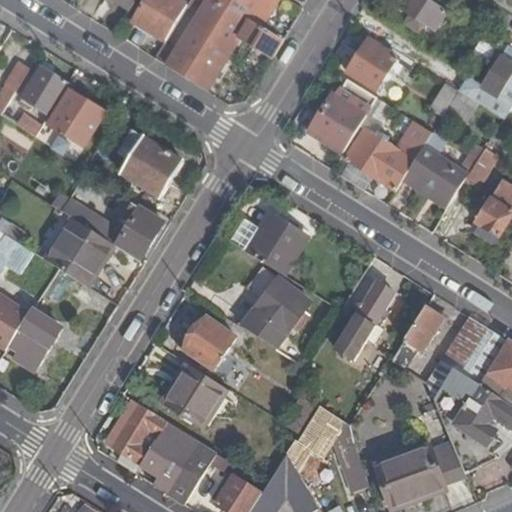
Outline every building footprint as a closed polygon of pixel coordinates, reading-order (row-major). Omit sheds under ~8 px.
[(111,0),(133,13),(141,0),(111,0)] [(150,0),(135,24),(166,43),(190,6),(180,0),(150,0)] [(282,0),(193,0),(190,6),(166,43),(156,59),(207,91),(240,38),(272,59),(283,41),(264,29),(282,0)] [(404,0),(399,9),(409,16),(404,26),(420,36),(425,26),(438,33),(450,13),(430,0),(404,0)] [(348,75),(379,94),(401,58),(370,39),(348,75)] [(0,97),(0,114),(3,117),(31,72),(19,65),(0,97)] [(22,101),(51,118),(69,90),(71,86),(42,68),(22,101)] [(506,121),(511,112),(511,110),(511,72),(496,99),(476,87),(469,98),(481,105),(506,121)] [(449,112),(460,92),(448,84),(432,110),(445,119),(449,112)] [(108,114),(69,90),(51,118),(44,129),(38,138),(47,143),(54,130),(86,149),(108,114)] [(469,124),(481,105),(469,98),(460,92),(449,112),(469,124)] [(344,156),(369,116),(335,95),(311,135),(344,156)] [(25,118),(20,127),(38,138),(44,129),(25,118)] [(407,179),(425,151),(435,135),(422,126),(404,155),(366,130),(348,161),(398,193),(407,179)] [(133,132),(119,155),(133,163),(125,178),(161,200),(184,163),(133,132)] [(460,172),(425,151),(407,179),(451,208),(467,183),(487,151),(477,146),(460,172)] [(487,151),(467,183),(480,191),(501,158),(488,150),(487,151)] [(481,228),(477,235),(496,247),(511,221),(511,186),(504,182),(476,225),(481,228)] [(109,244),(140,263),(164,224),(134,206),(119,232),(72,204),(64,215),(72,221),(109,244)] [(273,216),(248,256),(286,280),(311,239),(273,216)] [(109,244),(72,221),(47,263),(59,270),(81,284),(89,289),(101,268),(96,266),(109,244)] [(59,270),(52,281),(74,295),(81,284),(59,270)] [(246,334),(280,354),(312,303),(279,282),(246,334)] [(381,285),(338,351),(356,362),(398,296),(381,285)] [(0,346),(7,350),(30,313),(0,293),(0,346)] [(429,309),(383,378),(442,331),(447,321),(429,309)] [(11,350),(19,355),(16,361),(36,373),(64,330),(35,311),(11,350)] [(498,334),(472,318),(428,384),(453,440),(459,453),(468,475),(497,459),(503,455),(511,445),(511,406),(482,388),(511,342),(498,334)] [(209,320),(187,353),(216,371),(237,338),(209,320)] [(511,342),(482,388),(511,406),(511,342)] [(206,430),(230,391),(190,366),(165,404),(206,430)] [(301,436),(321,407),(305,397),(285,426),(301,436)] [(164,476),(157,489),(188,507),(220,457),(141,407),(137,412),(117,447),(115,450),(142,466),(144,464),(164,476)] [(301,436),(287,456),(305,442),(336,416),(321,407),(301,436)] [(117,447),(137,412),(133,410),(129,412),(112,440),(112,444),(117,447)] [(336,416),(305,442),(311,458),(332,426),(349,435),(347,439),(357,445),(351,426),(336,416)] [(444,485),(468,475),(459,453),(453,440),(429,450),(444,485)] [(262,496),(252,511),(266,511),(282,487),(290,492),(311,458),(305,442),(287,456),(268,487),(262,496)] [(445,488),(444,485),(429,450),(377,472),(393,511),(445,488)] [(358,482),(368,479),(359,451),(349,454),(358,482)] [(217,506),(221,507),(248,487),(236,478),(217,506)] [(221,507),(228,511),(252,511),(262,496),(248,487),(221,507)]
